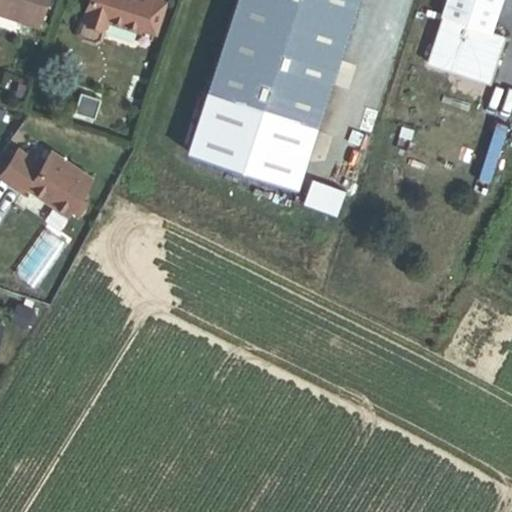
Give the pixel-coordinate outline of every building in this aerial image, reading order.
[(18,18),(37,24),(45,0),(0,0),(0,7),(20,14),(18,18)] [(356,0),(233,0),(183,152),(296,188),(356,0)] [(485,34),(497,0),(443,0),(437,16),(438,17),(485,34)] [(0,11),(18,18),(20,14),(0,7),(0,11)] [(98,37),(103,22),(82,15),(77,30),(80,36),(93,40),(98,37)] [(438,17),(421,62),(482,85),(499,40),(485,34),(438,17)] [(25,96),(28,85),(19,82),(16,94),(25,96)] [(83,120),(88,108),(76,103),(71,116),(83,120)] [(66,213),(91,177),(51,150),(42,163),(17,147),(0,172),(0,177),(22,193),(26,185),(66,213)] [(25,327),(32,309),(17,303),(10,321),(25,327)]
